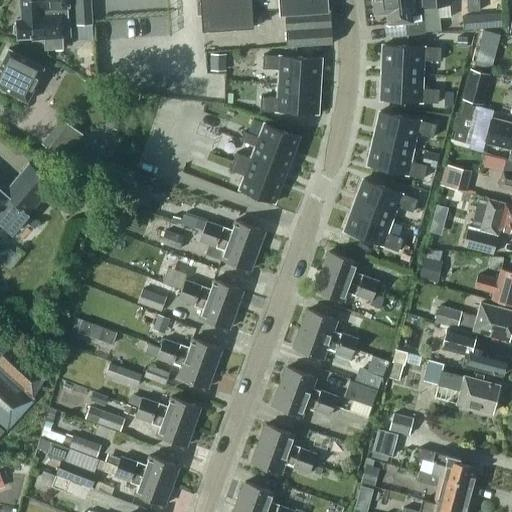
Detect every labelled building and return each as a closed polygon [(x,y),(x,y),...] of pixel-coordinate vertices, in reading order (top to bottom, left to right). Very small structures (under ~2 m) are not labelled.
[(62,10),(69,9),(67,0),(20,0),(22,19),(17,20),(17,22),(14,26),(14,33),(18,36),(19,39),(33,38),(33,40),(45,39),(46,50),(65,49),(62,10)] [(287,47),(333,44),(331,10),(329,10),(328,0),(200,0),(202,30),(254,27),(253,11),(279,9),(280,13),(285,13),(287,47)] [(387,13),(388,25),(406,23),(407,36),(425,34),(425,32),(424,22),(424,21),(423,21),(421,3),(412,4),(411,0),(373,0),(375,14),(387,13)] [(430,10),(423,10),(424,21),(424,22),(425,32),(441,30),(440,18),(451,17),(450,4),(450,0),(422,0),(423,6),(429,6),(430,10)] [(467,0),(468,12),(480,11),(479,0),(467,0)] [(92,10),(76,11),(77,25),(93,24),(92,10)] [(481,29),(480,15),(463,16),(464,30),(481,29)] [(484,30),(475,65),(492,70),(501,35),(484,30)] [(458,37),(458,48),(468,49),(468,38),(458,37)] [(425,47),(383,45),(382,73),(423,75),(424,60),(441,61),(442,47),(425,47)] [(46,68),(10,49),(0,67),(0,86),(2,87),(1,88),(28,103),(46,68)] [(211,71),(227,71),(227,54),(211,54),(211,71)] [(322,59),(281,56),(264,55),(263,69),(280,70),(279,84),(320,86),(322,59)] [(462,100),(481,105),(489,75),(470,70),(462,100)] [(440,89),(423,89),(423,75),(382,73),(381,100),(422,102),(439,103),(440,89)] [(318,114),(320,86),(279,84),(278,98),(261,97),(260,111),(318,114)] [(445,93),(445,106),(454,106),(454,93),(445,93)] [(480,108),(464,104),(454,139),(470,144),(480,108)] [(420,121),(380,112),(374,139),(414,148),(417,134),(434,138),(437,124),(420,121)] [(511,124),(492,119),(486,143),(511,150),(511,149),(511,124)] [(262,122),(256,136),(245,132),(241,141),(253,145),(253,144),(292,159),(300,137),(262,122)] [(66,123),(60,131),(75,143),(82,135),(66,123)] [(428,165),(411,162),(414,148),(374,139),(368,166),(424,179),(428,165)] [(292,159),(253,144),(253,145),(248,157),(236,153),(233,162),(283,181),(292,159)] [(511,161),(506,160),(499,187),(511,190),(511,161)] [(283,181),(233,162),(230,170),(242,175),(236,189),(275,203),(283,181)] [(30,164),(5,193),(0,188),(0,222),(13,234),(55,185),(30,164)] [(473,172),(446,164),(440,186),(467,193),(473,172)] [(402,193),(402,194),(364,179),(354,206),(393,220),(398,206),(414,212),(418,199),(402,193)] [(65,203),(74,208),(81,197),(72,191),(65,203)] [(494,253),(498,236),(500,230),(511,232),(511,205),(490,200),(483,229),(469,225),(464,245),(494,253)] [(404,239),(388,233),(393,220),(354,206),(344,232),(399,252),(404,239)] [(195,228),(198,220),(185,215),(182,224),(195,228)] [(204,232),(257,252),(264,232),(236,222),(231,233),(223,230),(223,229),(207,223),(204,232)] [(184,237),(167,231),(163,243),(180,249),(184,237)] [(250,272),(257,252),(204,232),(200,241),(216,247),(216,246),(225,250),(221,261),(250,272)] [(321,272),(375,292),(379,282),(363,276),(362,277),(353,274),(357,264),(328,253),(321,272)] [(425,257),(419,279),(438,284),(444,262),(425,257)] [(492,300),(511,305),(511,272),(501,270),(498,281),(482,277),(479,290),(494,294),(492,300)] [(372,300),(375,292),(321,272),(314,291),(343,302),(348,290),(357,293),(356,295),(372,300)] [(182,291),(235,311),(242,292),(214,281),(210,293),(201,289),(201,288),(185,282),(182,291)] [(167,297),(143,288),(138,302),(162,312),(167,297)] [(228,331),(235,311),(182,291),(178,300),(194,306),(195,305),(204,308),(199,320),(228,331)] [(382,309),(386,298),(376,294),(371,305),(382,309)] [(511,312),(481,304),(478,316),(473,331),(509,341),(511,331),(511,312)] [(441,305),(436,322),(457,328),(457,327),(462,311),(441,305)] [(300,330),(354,349),(358,339),(342,334),(341,335),(333,332),(337,321),(307,310),(300,330)] [(158,315),(154,327),(167,332),(171,319),(158,315)] [(117,332),(82,320),(78,332),(113,345),(117,332)] [(463,366),(502,377),(507,360),(485,354),(486,349),(474,346),(476,337),(448,329),(443,349),(466,355),(463,366)] [(351,359),(354,349),(300,330),(293,349),(322,360),(326,349),(336,352),(335,353),(351,359)] [(161,350),(214,369),(221,350),(193,340),(189,350),(180,347),(180,346),(164,340),(161,350)] [(0,357),(0,365),(32,395),(48,378),(12,345),(0,357)] [(207,388),(214,369),(161,350),(148,345),(145,354),(173,365),(174,364),(182,367),(178,378),(207,388)] [(405,366),(408,353),(396,350),(392,362),(394,363),(390,378),(400,380),(404,366),(405,366)] [(389,361),(373,355),(368,369),(360,367),(355,380),(379,388),(389,361)] [(423,381),(438,385),(444,364),(429,360),(423,381)] [(106,376),(137,387),(142,374),(111,363),(106,376)] [(170,372),(149,364),(145,376),(166,384),(170,372)] [(32,395),(0,365),(0,424),(6,430),(36,398),(32,395)] [(279,387),(333,406),(336,397),(320,392),(320,393),(311,389),(315,378),(286,367),(279,387)] [(500,387),(482,382),(483,377),(477,376),(476,380),(443,371),(439,386),(461,392),(457,404),(492,414),(500,387)] [(378,391),(350,381),(345,397),(373,406),(378,391)] [(330,416),(333,406),(279,387),(272,406),(301,417),(305,406),(314,409),(314,410),(330,416)] [(143,398),(139,408),(193,427),(200,408),(171,397),(168,408),(159,405),(159,404),(143,398)] [(124,412),(134,416),(137,408),(127,405),(124,412)] [(126,419),(91,406),(86,419),(121,431),(126,419)] [(186,447),(193,427),(139,408),(136,417),(152,423),(153,422),(161,425),(157,437),(186,447)] [(414,419),(394,414),(390,430),(409,435),(414,419)] [(258,444),(312,464),(316,454),(300,448),(299,449),(290,446),(294,435),(265,425),(258,444)] [(348,435),(368,442),(371,432),(352,426),(348,435)] [(373,451),(392,456),(398,435),(379,429),(373,451)] [(70,448),(97,458),(102,445),(75,435),(74,436),(70,448)] [(65,462),(70,449),(52,442),(48,452),(47,455),(61,461),(61,460),(65,462)] [(308,474),(312,464),(258,444),(251,464),(280,475),(284,464),(293,467),(292,468),(308,474)] [(431,474),(442,477),(474,485),(478,468),(460,463),(461,459),(420,448),(417,458),(434,462),(431,474)] [(146,467),(137,464),(137,463),(108,453),(105,462),(108,462),(117,467),(171,486),(178,467),(150,456),(146,467)] [(98,474),(61,460),(56,473),(93,488),(98,474)] [(171,486),(117,467),(108,462),(104,472),(130,482),(131,481),(140,484),(136,495),(164,506),(171,486)] [(320,476),(323,468),(317,466),(314,474),(320,476)] [(375,485),(379,469),(365,466),(361,482),(375,485)] [(462,511),(466,511),(474,485),(442,477),(425,472),(422,483),(439,487),(435,504),(462,511)] [(51,488),(86,502),(91,490),(56,476),(51,488)] [(237,502),(263,511),(294,511),(279,506),(278,507),(269,504),(273,493),(244,483),(237,502)] [(360,490),(354,510),(362,511),(367,511),(372,493),(360,490)] [(462,511),(435,504),(423,501),(419,511),(417,511),(404,508),(402,511),(462,511)] [(263,511),(237,502),(233,511),(263,511)]
